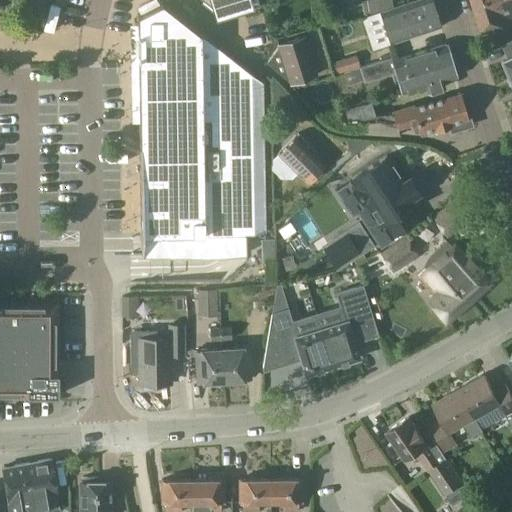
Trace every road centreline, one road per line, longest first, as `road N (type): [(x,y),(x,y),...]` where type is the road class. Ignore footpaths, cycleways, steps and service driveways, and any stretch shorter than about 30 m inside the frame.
road 1 (residential): [(106,437),(88,52),(102,0)]
road 2 (unclassified): [(106,437),(258,426),(325,410),(511,318)]
road 3 (residential): [(453,0),(511,189)]
